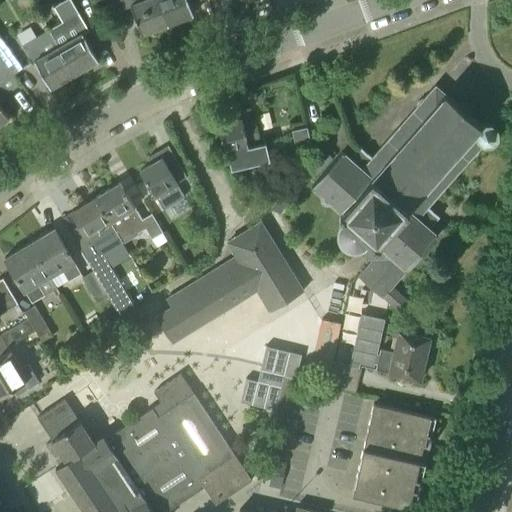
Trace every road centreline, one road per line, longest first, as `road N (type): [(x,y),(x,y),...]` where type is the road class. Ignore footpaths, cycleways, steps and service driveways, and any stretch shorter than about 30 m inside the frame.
road 1 (residential): [(0,192),(110,117),(335,21)]
road 2 (residential): [(472,511),(511,344)]
